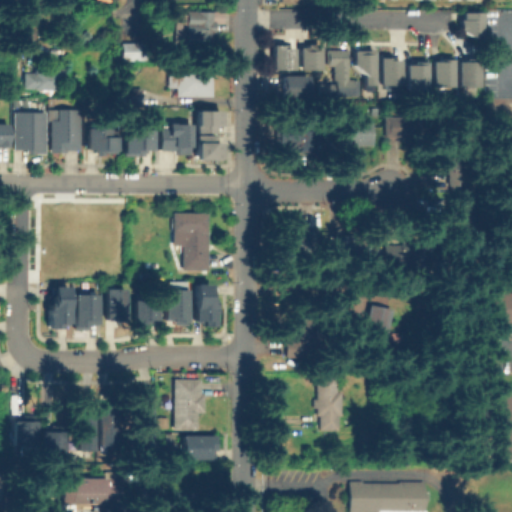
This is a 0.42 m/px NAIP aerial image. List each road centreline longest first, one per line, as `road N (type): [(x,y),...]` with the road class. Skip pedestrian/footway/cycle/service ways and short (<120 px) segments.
road 1 (residential): [(29,349),(18,331),(18,179)]
road 2 (residential): [(244,183),(246,14)]
road 3 (residential): [(244,183),(391,192)]
road 4 (residential): [(29,349),(50,359),(154,356)]
